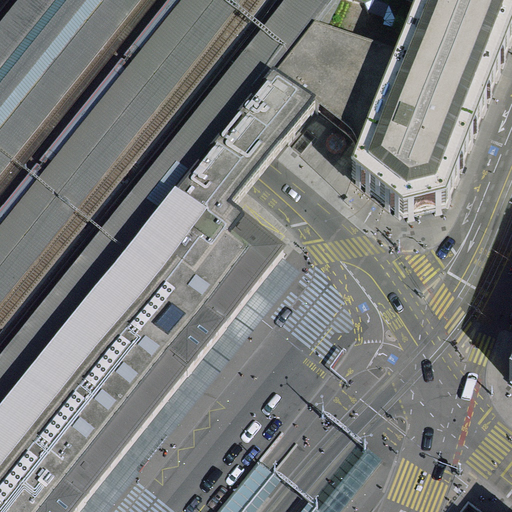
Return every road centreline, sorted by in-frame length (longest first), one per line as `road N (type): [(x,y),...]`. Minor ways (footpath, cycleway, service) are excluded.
road 1 (secondary): [(373,279),(302,205),(207,134),(135,93),(0,42)]
road 2 (residential): [(373,279),(332,301),(161,511)]
road 3 (secondary): [(449,402),(481,354),(511,268)]
road 4 (secondary): [(473,226),(432,361)]
